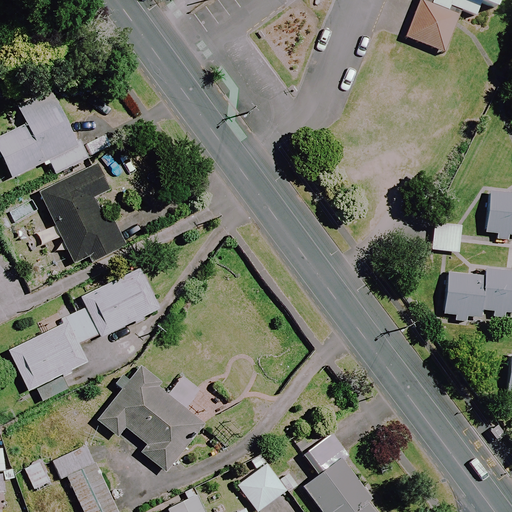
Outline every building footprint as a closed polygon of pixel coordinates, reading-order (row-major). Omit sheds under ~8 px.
[(447,0),(494,18),(500,0),(447,0)] [(84,162),(53,94),(0,117),(0,158),(10,182),(49,164),(54,176),(84,162)] [(110,192),(98,167),(39,195),(74,270),(124,247),(112,221),(119,218),(107,194),(110,192)] [(511,191),(488,189),(484,231),(493,232),(493,239),(508,241),(509,232),(511,232),(511,191)] [(461,223),(434,221),(432,248),(458,251),(461,223)] [(484,273),(480,306),(491,307),(490,315),(506,316),(507,308),(511,308),(511,268),(485,265),(484,273)] [(480,306),(484,273),(447,270),(443,311),(452,312),(451,319),(467,321),(467,312),(480,313),(480,306)] [(158,313),(139,273),(77,303),(84,317),(8,354),(27,394),(86,366),(79,351),(158,313)] [(138,371),(96,424),(117,440),(123,432),(144,448),(139,454),(165,475),(203,426),(184,411),(198,395),(181,380),(168,394),(138,371)] [(385,511),(348,459),(331,435),(301,457),(318,479),(303,490),(319,511),(385,511)] [(114,511),(85,448),(53,463),(61,481),(66,479),(81,511),(114,511)] [(259,511),(286,494),(260,456),(249,463),(256,473),(236,487),(253,511),(259,511)] [(51,487),(39,463),(23,471),(35,494),(51,487)] [(202,511),(196,497),(167,510),(167,511),(202,511)]
